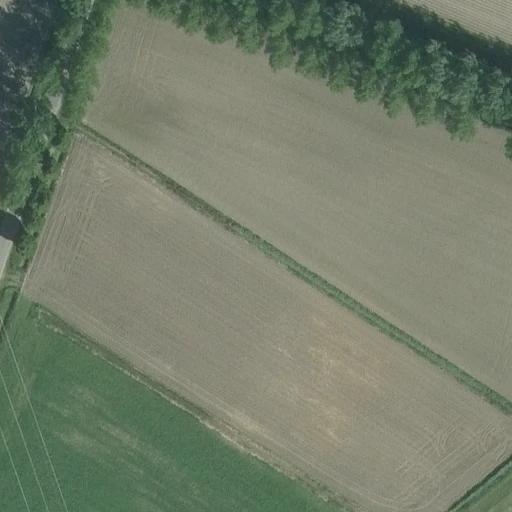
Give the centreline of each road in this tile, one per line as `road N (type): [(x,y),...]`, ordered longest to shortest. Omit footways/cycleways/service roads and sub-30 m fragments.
road 1 (track): [(256,0),(511,104)]
road 2 (unclassified): [(0,253),(85,0)]
